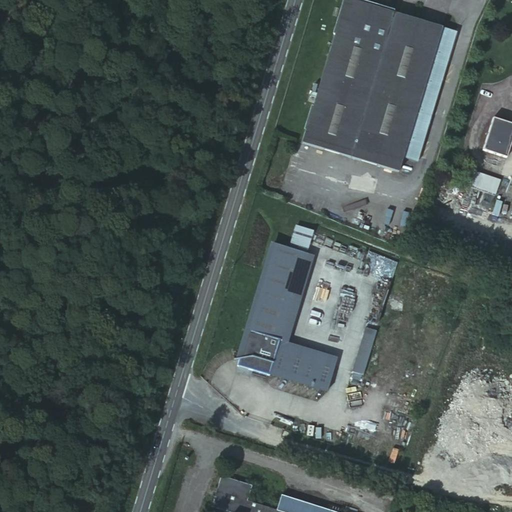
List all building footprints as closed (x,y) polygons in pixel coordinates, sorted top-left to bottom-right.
[(429,0),(350,0),(350,2),(433,27),(441,4),(429,0)] [(441,4),(433,27),(350,2),(327,77),(312,123),(409,154),(414,139),(428,144),(470,13),(441,4)] [(511,114),(504,112),(494,145),(511,150),(511,114)] [(509,174),(483,165),(477,182),(504,191),(509,174)] [(281,224),(262,282),(293,292),(281,329),(338,348),(341,340),(286,322),(315,235),(281,224)] [(293,292),(262,282),(241,345),(272,356),(273,353),(330,372),(338,348),(281,329),(293,292)] [(366,373),(375,328),(362,326),(354,371),(366,373)] [(260,511),(364,511),(368,502),(351,497),(345,511),(341,511),(286,493),(255,483),(259,469),(228,459),(217,489),(263,503),(260,511)] [(291,477),(286,493),(341,511),(345,511),(351,497),(291,477)]
